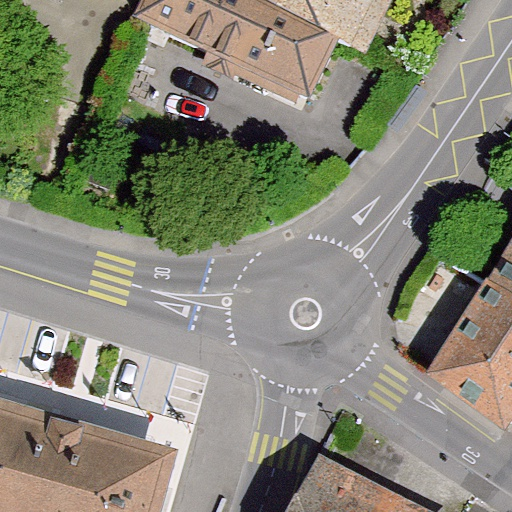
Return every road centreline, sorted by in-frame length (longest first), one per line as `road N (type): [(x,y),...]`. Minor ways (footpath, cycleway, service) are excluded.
road 1 (tertiary): [(307,314),(418,181),(511,43)]
road 2 (tertiary): [(0,244),(185,298),(307,314)]
road 3 (unclassified): [(307,314),(386,389),(511,470)]
road 4 (unclassified): [(260,511),(307,314)]
